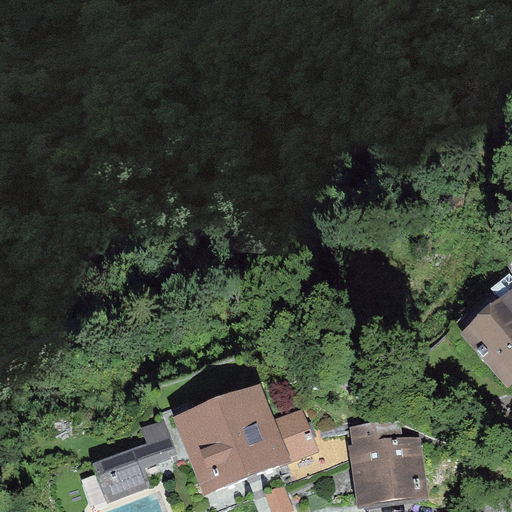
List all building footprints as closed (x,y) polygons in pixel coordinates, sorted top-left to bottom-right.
[(511,293),(460,341),(508,394),(511,389),(511,293)] [(262,389),(173,425),(203,501),(318,455),(301,413),(275,423),(262,389)] [(177,460),(163,421),(141,430),(148,447),(92,468),(107,506),(152,489),(145,472),(177,460)] [(414,422),(349,431),(352,449),(348,450),(356,511),(386,511),(429,506),(420,441),(417,442),(414,422)] [(293,511),(284,487),(264,494),(270,511),(293,511)]
